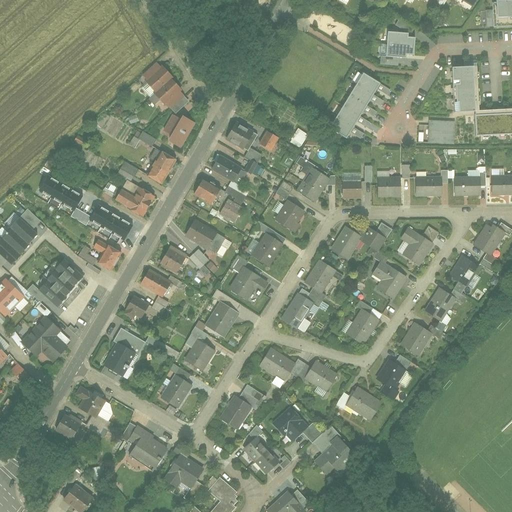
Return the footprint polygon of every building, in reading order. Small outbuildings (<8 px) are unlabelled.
[(511,5),(494,5),(494,29),(511,28),(511,5)] [(408,41),(409,38),(388,36),(387,60),(406,61),(406,57),(414,58),(415,41),(408,41)] [(157,64),(142,77),(147,83),(146,84),(156,96),(155,97),(168,112),(184,97),(171,82),(173,80),(163,68),(161,69),(157,64)] [(511,112),(480,114),(478,70),(454,71),(456,117),(475,116),(476,139),(511,137),(511,112)] [(381,87),(363,76),(330,133),(348,143),(381,87)] [(168,143),(182,150),(195,125),(182,119),(181,121),(172,116),(164,132),(172,136),(168,143)] [(427,144),(454,144),(454,121),(427,121),(427,144)] [(236,124),(227,143),(246,152),(256,134),(236,124)] [(288,141),(299,148),(307,135),(296,128),(288,141)] [(140,131),(136,139),(150,146),(154,139),(140,131)] [(279,140),(267,132),(260,144),(272,151),(279,140)] [(132,136),(128,144),(134,147),(138,140),(132,136)] [(80,162),(100,169),(105,158),(85,151),(80,162)] [(162,187),(176,162),(160,153),(146,178),(162,187)] [(220,157),(212,171),(236,185),(243,170),(220,157)] [(250,174),(255,163),(250,161),(244,171),(250,174)] [(373,165),(363,165),(362,182),(369,182),(370,169),(373,169),(373,165)] [(253,176),(262,176),(263,167),(253,167),(253,176)] [(311,169),(304,182),(323,193),(331,181),(311,169)] [(40,192),(74,212),(83,197),(49,177),(40,192)] [(482,197),(481,178),(454,179),(454,198),(482,197)] [(511,196),(511,178),(490,179),(491,198),(511,196)] [(443,197),(443,179),(415,180),(416,198),(443,197)] [(402,199),(402,180),(378,181),(379,200),(402,199)] [(274,193),(284,199),(291,188),(281,182),(274,193)] [(304,182),(296,195),(316,206),(323,193),(304,182)] [(202,183),(194,197),(213,207),(221,193),(202,183)] [(361,202),(361,185),(342,185),(342,202),(361,202)] [(130,213),(144,220),(155,198),(139,190),(135,199),(121,191),(115,202),(132,211),(130,213)] [(227,201),(220,215),(235,223),(242,209),(227,201)] [(306,214),(287,203),(275,224),(294,235),(306,214)] [(90,221),(124,241),(133,226),(99,206),(90,221)] [(37,237),(21,221),(11,231),(12,232),(3,241),(4,242),(0,246),(0,256),(11,268),(21,258),(20,258),(29,248),(27,246),(37,237)] [(194,222),(186,237),(210,250),(218,235),(194,222)] [(505,236),(487,225),(473,247),(492,258),(505,236)] [(431,243),(437,233),(426,226),(420,236),(431,243)] [(386,240),(367,229),(362,239),(359,242),(378,253),(386,240)] [(362,239),(344,230),(331,254),(348,263),(359,242),(362,239)] [(419,269),(434,246),(409,230),(401,242),(409,247),(402,257),(419,269)] [(285,248),(266,236),(252,258),(270,270),(285,248)] [(122,254),(98,242),(94,250),(103,255),(98,265),(112,272),(122,254)] [(188,258),(171,249),(161,267),(178,276),(188,258)] [(480,270),(461,258),(449,278),(467,289),(480,270)] [(82,278),(66,262),(56,272),(57,273),(48,282),(49,283),(40,292),(56,309),(66,299),(65,298),(75,289),(73,287),(82,278)] [(336,273),(318,262),(304,285),(323,296),(336,273)] [(394,303),(408,281),(380,263),(371,277),(381,283),(376,291),(394,303)] [(270,286),(242,269),(228,293),(249,304),(255,293),(263,298),(270,286)] [(172,284),(149,271),(140,286),(164,299),(172,284)] [(24,299),(6,282),(0,287),(0,312),(5,318),(24,299)] [(456,300),(437,290),(424,314),(443,324),(456,300)] [(315,307),(297,295),(281,321),(299,332),(315,307)] [(150,307),(161,314),(168,303),(157,296),(150,307)] [(132,298),(124,316),(142,325),(151,308),(132,298)] [(241,317),(220,304),(205,327),(226,340),(241,317)] [(365,347),(379,322),(361,312),(346,337),(365,347)] [(61,333),(45,318),(21,343),(37,358),(42,353),(53,364),(68,348),(56,337),(61,333)] [(433,335),(413,324),(399,349),(418,360),(433,335)] [(149,345),(122,330),(114,344),(135,355),(141,359),(149,345)] [(216,354),(196,342),(185,362),(205,373),(216,354)] [(114,344),(103,368),(123,379),(135,355),(114,344)] [(285,384),(296,366),(271,350),(260,368),(285,384)] [(337,375),(316,362),(304,381),(326,394),(337,375)] [(407,375),(388,362),(376,379),(396,392),(407,375)] [(21,382),(28,374),(16,364),(10,371),(21,382)] [(193,388),(174,378),(162,401),(180,411),(193,388)] [(105,403),(78,389),(74,396),(83,401),(78,411),(95,421),(105,403)] [(383,405),(357,389),(345,408),(371,424),(383,405)] [(251,409),(233,398),(219,421),(237,432),(251,409)] [(309,430),(291,410),(274,426),(292,445),(309,430)] [(82,426),(65,417),(56,434),(73,444),(82,426)] [(154,472),(169,448),(136,428),(127,442),(134,446),(128,456),(154,472)] [(339,477),(357,461),(329,429),(312,444),(322,456),(314,463),(327,478),(334,472),(339,477)] [(268,451),(256,440),(244,454),(256,465),(268,451)] [(280,463),(268,451),(256,465),(267,476),(280,463)] [(192,490),(204,470),(180,455),(163,482),(178,491),(183,484),(192,490)] [(234,511),(236,510),(234,507),(238,503),(235,500),(237,499),(235,497),(237,494),(221,479),(218,482),(214,478),(204,489),(219,503),(209,511),(199,511),(195,508),(191,511),(234,511)] [(85,511),(94,499),(76,486),(63,505),(73,511),(85,511)] [(304,511),(287,493),(267,511),(304,511)]
